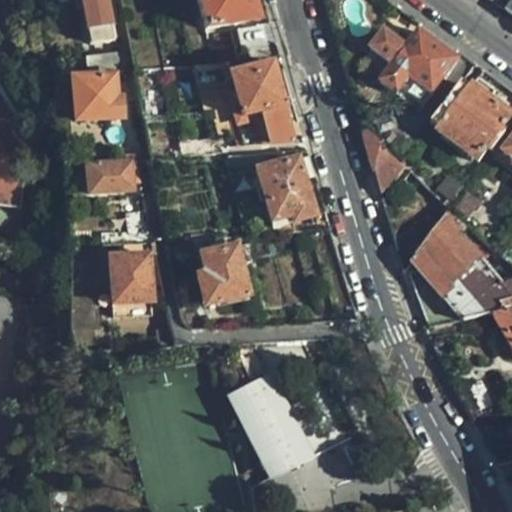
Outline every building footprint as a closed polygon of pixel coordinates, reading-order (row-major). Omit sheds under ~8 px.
[(111,43),(102,0),(79,0),(88,48),(111,43)] [(255,21),(249,0),(196,0),(206,32),(255,21)] [(397,98),(400,93),(409,82),(432,99),(457,64),(418,36),(406,51),(383,35),(371,53),(392,69),(380,85),(397,98)] [(85,79),(127,75),(123,55),(85,63),(85,79)] [(230,78),(226,64),(189,68),(196,92),(231,85),(241,119),(257,115),(268,147),(292,144),(270,68),(230,78)] [(477,81),(468,92),(437,133),(436,135),(476,164),(507,120),(487,105),(496,93),(477,81)] [(120,122),(118,100),(112,101),(111,82),(69,86),(73,127),(120,122)] [(409,82),(400,93),(424,110),(432,99),(409,82)] [(468,92),(460,85),(429,127),(437,133),(468,92)] [(0,194),(21,197),(33,124),(0,120),(0,194)] [(360,128),(363,137),(370,132),(364,126),(360,128)] [(363,137),(374,174),(382,169),(388,177),(401,164),(370,132),(363,137)] [(511,162),(511,143),(503,156),(511,162)] [(315,218),(297,160),(253,173),(270,224),(289,219),(291,224),(315,218)] [(132,194),(128,165),(84,169),(87,196),(132,194)] [(382,169),(374,174),(378,188),(388,177),(382,169)] [(447,214),(429,240),(407,270),(430,329),(453,324),(498,314),(511,311),(511,280),(503,290),(460,239),(465,231),(447,214)] [(151,245),(144,215),(125,218),(129,247),(151,245)] [(411,223),(393,242),(403,274),(403,276),(407,270),(429,240),(411,223)] [(251,266),(247,247),(234,251),(239,269),(251,266)] [(247,299),(239,269),(234,251),(199,258),(204,276),(195,278),(203,309),(247,299)] [(149,305),(146,260),(107,262),(110,309),(149,305)] [(511,311),(498,314),(496,320),(511,348),(511,311)] [(430,329),(424,330),(447,375),(478,377),(453,324),(430,329)] [(478,377),(447,375),(472,422),(503,420),(478,377)] [(306,448),(269,376),(245,389),(226,399),(267,481),(311,458),(306,448)] [(320,455),(351,433),(323,394),(311,402),(326,425),(307,438),(320,455)] [(503,420),(472,422),(484,443),(508,440),(505,419),(503,420)] [(511,439),(508,440),(484,443),(491,454),(497,466),(511,462),(511,439)]
